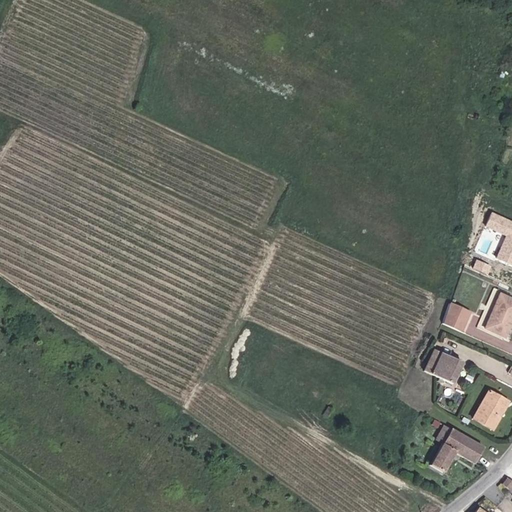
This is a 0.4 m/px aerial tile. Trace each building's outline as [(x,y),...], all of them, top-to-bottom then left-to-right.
[(511,220),(492,212),(486,227),(505,235),(496,258),(511,263),(511,220)] [(511,321),(511,307),(497,301),(482,334),(502,343),(511,321)] [(455,318),(458,310),(449,306),(440,324),(462,333),(467,323),(455,318)] [(455,318),(467,323),(470,316),(458,310),(455,318)] [(463,366),(436,352),(425,373),(452,387),(463,366)] [(494,414),(502,401),(487,393),(472,419),(493,431),(500,417),(494,414)] [(494,414),(500,417),(507,404),(502,401),(494,414)] [(452,431),(433,469),(446,476),(456,455),(476,465),(484,448),(452,431)] [(496,511),(483,501),(474,511),(496,511)]
